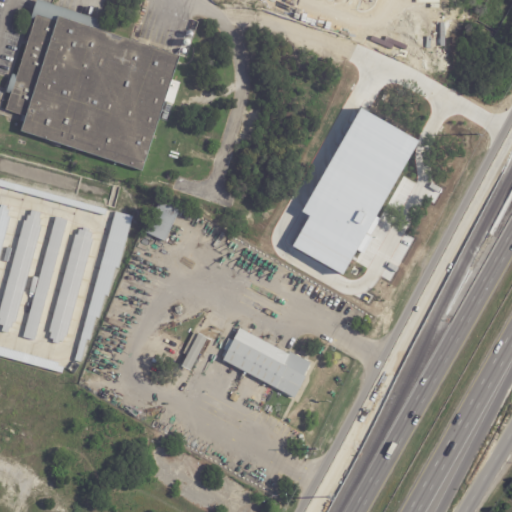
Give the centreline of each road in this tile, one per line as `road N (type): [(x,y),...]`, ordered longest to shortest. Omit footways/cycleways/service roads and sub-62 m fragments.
road 1 (secondary): [(511,136),(306,511)]
road 2 (motorway): [(511,170),(352,511)]
road 3 (motorway): [(511,231),(353,511)]
road 4 (motorway): [(411,511),(511,335)]
